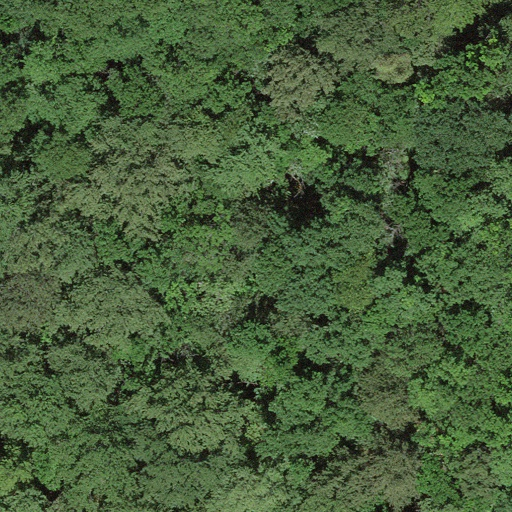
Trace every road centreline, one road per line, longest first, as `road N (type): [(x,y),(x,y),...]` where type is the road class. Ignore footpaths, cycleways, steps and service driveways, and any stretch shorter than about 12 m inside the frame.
road 1 (motorway): [(0,311),(209,331),(511,376)]
road 2 (motorway): [(511,84),(0,37)]
